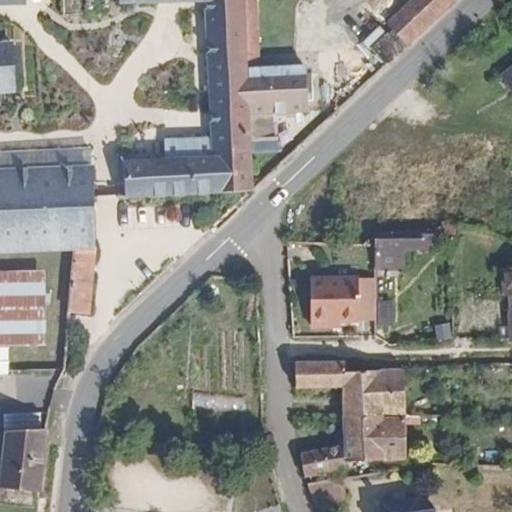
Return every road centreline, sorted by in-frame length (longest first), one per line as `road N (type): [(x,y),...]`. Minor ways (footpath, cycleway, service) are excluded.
road 1 (track): [(322,48),(318,117),(138,115),(117,106),(130,75),(162,42),(172,4)]
road 2 (secondary): [(258,214),(128,338),(99,378),(84,419),(72,511)]
road 3 (secondary): [(490,0),(258,214)]
road 4 (track): [(20,12),(117,106),(93,138),(79,141),(19,141),(11,138),(21,122)]
road 5 (residential): [(278,354),(511,360)]
road 6 (residential): [(303,511),(278,441),(278,354)]
road 7 (track): [(168,24),(145,9),(81,28),(41,5),(47,0)]
road 8 (residential): [(278,354),(271,245),(258,214)]
